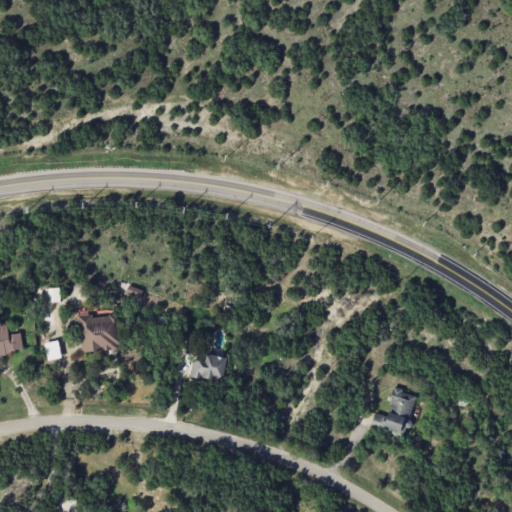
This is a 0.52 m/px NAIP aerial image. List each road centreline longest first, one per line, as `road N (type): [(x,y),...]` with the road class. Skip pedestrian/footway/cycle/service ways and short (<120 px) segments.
road 1 (secondary): [(0,188),(153,179),(298,205),(418,251),(511,311)]
road 2 (residential): [(0,430),(52,421),(179,430),(270,453),(389,511)]
